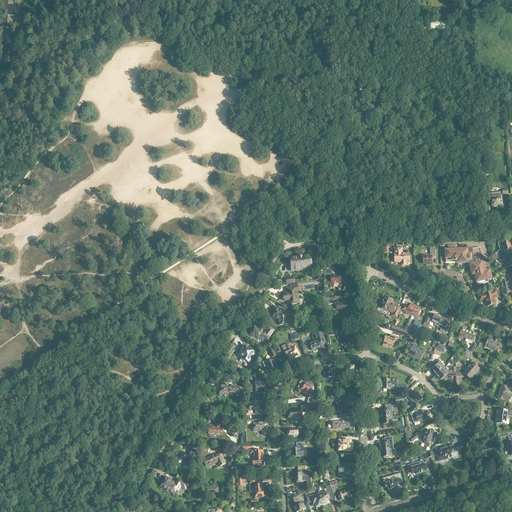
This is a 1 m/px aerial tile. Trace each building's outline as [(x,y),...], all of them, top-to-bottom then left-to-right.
[(0,50),(0,61),(9,62),(12,17),(14,17),(15,7),(12,7),(12,0),(2,0),(3,3),(2,3),(1,7),(2,7),(1,16),(3,16),(3,18),(1,18),(0,24),(2,24),(0,50)] [(451,40),(453,30),(451,29),(452,28),(451,28),(452,25),(429,21),(428,28),(443,31),(441,43),(448,44),(449,40),(451,40)] [(502,206),(501,200),(501,197),(499,197),(499,195),(494,196),(494,197),(491,198),(492,207),(494,206),(494,207),(496,207),(496,206),(502,206)] [(498,256),(511,253),(511,249),(511,248),(511,243),(510,243),(509,240),(500,242),(501,247),(502,247),(503,250),(497,251),(498,256)] [(477,285),(488,282),(487,280),(491,279),(489,270),(485,271),(483,261),(480,248),(467,249),(456,250),(456,246),(448,246),(448,250),(445,250),(446,261),(451,261),(452,262),(453,262),(454,262),(455,261),(457,261),(457,263),(458,263),(459,264),(460,264),(461,264),(462,263),(467,263),(467,264),(469,265),(470,265),(471,270),(471,271),(471,272),(471,273),(472,273),(472,275),(474,274),(475,276),(474,277),(475,278),(475,279),(476,280),(477,285)] [(406,265),(406,261),(409,261),(409,259),(410,259),(409,253),(402,254),(402,248),(394,248),(394,258),(396,258),(396,263),(401,262),(401,265),(401,266),(402,267),(403,267),(404,267),(405,267),(406,266),(406,265)] [(426,264),(426,265),(432,265),(432,258),(436,258),(435,248),(430,249),(430,256),(427,256),(427,255),(422,255),(423,264),(426,264)] [(511,252),(511,253),(498,256),(499,259),(500,261),(506,260),(506,263),(505,263),(506,267),(511,265),(511,252)] [(310,256),(302,257),(298,257),(298,258),(291,258),(292,270),(302,270),(312,268),(310,256)] [(290,272),(288,264),(280,266),(281,274),(290,272)] [(341,283),(341,276),(339,276),(331,276),(331,268),(326,268),(326,272),(324,272),(324,275),(324,280),(329,280),(329,283),(330,283),(330,285),(330,287),(333,287),(333,283),(339,283),(341,283)] [(297,291),(299,290),(298,286),(285,288),(286,294),(283,295),(284,295),(283,295),(283,296),(282,296),(282,297),(282,298),(282,299),(282,300),(283,300),(284,301),(287,301),(287,303),(289,304),(291,304),(291,305),(299,303),(298,299),(298,298),(297,295),(298,294),(297,291)] [(496,305),(495,303),(493,298),(498,297),(497,290),(491,292),(492,292),(484,294),(484,295),(478,296),(480,301),(485,299),(487,307),(491,306),(492,307),(492,308),(493,308),(494,308),(495,308),(495,307),(496,307),(496,306),(496,305)] [(383,302),(380,308),(389,312),(390,311),(392,311),(391,313),(392,313),(391,316),(393,317),(396,319),(401,309),(396,306),(395,307),(391,305),(393,300),(385,296),(382,302),(383,302)] [(350,320),(354,320),(354,303),(346,303),(346,304),(337,304),(335,304),(335,308),(337,308),(337,309),(346,309),(346,323),(350,323),(350,321),(350,320)] [(412,316),(416,307),(416,306),(411,304),(409,308),(403,305),(400,311),(406,313),(406,314),(411,317),(412,316)] [(416,307),(412,316),(415,317),(413,320),(415,321),(413,325),(415,326),(412,332),(419,335),(423,325),(420,324),(420,322),(417,321),(418,318),(421,310),(419,309),(419,308),(416,307)] [(282,312),(277,310),(273,317),(281,322),(281,325),(288,324),(287,321),(292,320),(291,319),(291,318),(292,318),(292,317),(292,316),(292,315),(291,314),(290,313),(290,312),(285,313),(285,312),(284,312),(282,312)] [(438,327),(442,317),(435,314),(433,318),(428,316),(425,322),(428,324),(430,320),(432,321),(431,322),(434,323),(434,325),(438,327)] [(449,321),(442,317),(438,327),(442,329),(443,327),(446,328),(449,321)] [(392,326),(391,331),(407,337),(409,332),(392,326)] [(466,339),(469,332),(467,331),(467,332),(465,331),(466,328),(463,326),(460,333),(459,333),(457,336),(459,336),(458,337),(462,339),(462,338),(466,339)] [(264,334),(255,328),(255,327),(250,335),(254,337),(255,335),(258,338),(260,335),(268,341),(270,337),(270,336),(274,330),(269,327),(264,334)] [(348,330),(340,331),(341,337),(342,342),(342,346),(344,346),(344,347),(348,347),(348,346),(350,346),(352,346),(353,345),(354,345),(353,342),(354,342),(354,338),(351,338),(351,339),(348,339),(348,337),(349,337),(348,330)] [(407,337),(406,339),(411,342),(415,333),(410,331),(409,332),(407,337)] [(317,340),(310,343),(312,351),(323,347),(322,344),(325,343),(323,340),(324,340),(322,332),(314,335),(315,339),(317,339),(317,340)] [(473,342),(476,334),(473,332),(472,334),(470,333),(470,332),(469,332),(466,339),(473,342)] [(384,338),(383,342),(383,343),(383,344),(387,345),(388,344),(390,345),(394,346),(396,340),(401,342),(402,339),(393,336),(392,336),(390,335),(389,338),(385,337),(385,338),(384,338)] [(484,347),(485,347),(491,349),(494,340),(488,338),(485,345),(482,343),(481,343),(481,344),(478,343),(476,348),(479,349),(480,345),(484,347)] [(492,353),(494,350),(497,352),(499,348),(500,349),(502,345),(496,343),(497,341),(495,340),(494,340),(491,349),(489,352),(492,353)] [(286,354),(289,360),(299,355),(296,349),(295,347),(292,348),(292,347),(290,349),(288,344),(282,346),(286,354)] [(435,349),(444,353),(446,348),(438,344),(435,349)] [(414,359),(418,350),(415,348),(416,346),(413,345),(408,355),(410,356),(410,357),(414,359)] [(243,346),(237,354),(242,358),(243,357),(249,361),(256,350),(249,346),(247,349),(243,346)] [(272,348),(268,350),(272,358),(273,357),(276,356),(274,351),(272,348)] [(418,350),(414,359),(417,361),(418,360),(420,361),(425,351),(422,350),(421,352),(418,350)] [(276,368),(272,360),(271,361),(270,359),(263,362),(266,368),(267,367),(270,371),(271,371),(271,372),(274,370),(273,370),(276,368)] [(436,375),(443,369),(445,368),(439,360),(435,364),(433,366),(434,367),(432,370),(433,372),(436,375)] [(468,369),(475,375),(478,372),(477,371),(479,369),(477,367),(478,366),(471,361),(468,364),(470,366),(468,369)] [(351,366),(340,367),(340,372),(340,376),(344,376),(347,376),(350,376),(350,374),(355,374),(354,373),(355,373),(356,371),(355,370),(355,369),(354,369),(354,368),(354,366),(351,366)] [(443,369),(436,375),(438,379),(439,378),(441,380),(445,376),(455,376),(455,370),(455,368),(455,367),(452,367),(452,371),(447,371),(445,368),(443,369)] [(328,372),(324,373),(324,379),(328,379),(328,378),(333,377),(334,383),(341,383),(340,376),(340,372),(339,372),(339,371),(336,372),(335,372),(335,370),(333,370),(333,369),(327,369),(328,372)] [(468,369),(464,374),(463,374),(463,373),(461,373),(461,374),(459,374),(459,370),(455,370),(455,376),(466,376),(470,380),(472,378),(473,378),(475,375),(468,369)] [(254,389),(256,388),(265,388),(266,388),(266,383),(262,383),(262,382),(263,380),(256,376),(254,378),(256,379),(256,382),(252,382),(253,386),(250,386),(250,389),(252,389),(254,389)] [(229,385),(228,384),(223,378),(220,381),(222,386),(222,385),(222,386),(221,386),(221,388),(217,392),(219,396),(226,393),(228,392),(241,394),(243,388),(229,385)] [(390,380),(389,380),(386,380),(384,380),(383,380),(383,385),(381,385),(381,390),(390,390),(390,389),(390,380)] [(399,385),(396,385),(397,380),(389,380),(390,380),(390,389),(396,389),(396,392),(399,392),(399,391),(406,391),(406,386),(399,386),(399,385)] [(301,393),(309,397),(310,393),(311,394),(313,391),(312,390),(314,387),(305,383),(305,384),(304,384),(301,389),(300,389),(300,390),(299,390),(299,391),(299,392),(299,393),(300,393),(301,393)] [(502,385),(499,392),(500,392),(497,398),(498,399),(501,400),(508,403),(511,396),(507,394),(508,390),(506,389),(507,387),(502,385)] [(422,399),(419,395),(415,391),(408,397),(414,405),(422,399)] [(257,401),(255,401),(254,398),(247,399),(246,406),(249,406),(249,414),(252,414),(252,410),(254,410),(254,412),(259,411),(259,410),(259,405),(257,405),(257,401)] [(343,403),(343,407),(345,406),(354,406),(353,398),(343,399),(343,403)] [(391,405),(385,405),(385,408),(385,411),(380,411),(380,418),(383,418),(392,417),(391,405)] [(496,419),(496,423),(508,424),(508,420),(505,420),(505,413),(510,413),(509,415),(511,415),(511,408),(504,408),(503,411),(497,410),(496,415),(497,415),(496,419)] [(411,411),(409,413),(411,415),(413,414),(414,414),(415,415),(417,422),(423,420),(427,419),(427,417),(426,414),(425,412),(419,414),(416,409),(411,411)] [(291,411),(292,412),(288,412),(288,414),(288,418),(294,418),(294,419),(301,419),(301,415),(301,410),(300,410),(291,411)] [(392,417),(383,418),(383,425),(384,425),(385,426),(387,425),(387,424),(392,424),(392,420),(397,420),(397,417),(392,417)] [(353,428),(353,420),(346,421),(332,422),(333,429),(353,428)] [(267,426),(266,422),(253,423),(254,431),(262,431),(262,435),(267,435),(267,430),(268,429),(268,427),(267,426)] [(220,423),(217,423),(216,427),(210,426),(209,434),(222,436),(223,429),(220,428),(221,427),(220,427),(220,423)] [(430,430),(421,437),(420,438),(422,441),(423,440),(428,446),(433,443),(431,440),(435,437),(433,435),(434,434),(432,432),(431,432),(430,430)] [(384,438),(385,444),(380,444),(380,451),(382,451),(389,450),(393,449),(392,437),(384,438)] [(292,449),(293,458),(298,457),(304,457),(303,448),(303,445),(305,445),(304,440),(295,440),(295,446),(296,446),(296,448),(292,449)] [(483,456),(492,454),(491,448),(494,446),(495,447),(498,445),(496,440),(492,442),(493,444),(490,445),(485,446),(486,448),(481,448),(483,456)] [(351,451),(352,451),(352,446),(353,446),(352,446),(352,441),(353,441),(338,441),(338,451),(344,451),(344,452),(351,452),(351,451)] [(438,462),(448,459),(447,456),(450,455),(450,454),(456,452),(454,445),(440,449),(441,451),(438,451),(440,457),(437,457),(438,462)] [(187,454),(182,452),(178,458),(187,462),(192,453),(194,454),(196,451),(190,448),(187,454)] [(389,450),(382,451),(383,457),(384,457),(384,458),(386,458),(387,457),(392,456),(392,453),(395,452),(395,449),(393,449),(389,450)] [(252,461),(251,461),(252,464),(252,465),(263,465),(263,459),(262,459),(261,456),(263,456),(262,451),(256,451),(255,451),(255,450),(250,450),(250,454),(254,454),(254,460),(252,460),(252,461)] [(204,460),(206,466),(214,463),(215,463),(216,463),(217,463),(218,464),(219,465),(220,467),(225,464),(222,458),(225,457),(224,453),(221,454),(220,453),(215,456),(214,454),(209,456),(210,458),(204,460)] [(421,462),(409,465),(410,471),(411,471),(412,474),(416,473),(416,474),(427,471),(427,470),(426,470),(425,464),(422,465),(422,463),(421,462)] [(294,477),(309,476),(308,474),(306,474),(306,473),(301,473),(301,470),(305,469),(304,465),(298,466),(298,471),(295,471),(295,474),(294,474),(293,475),(294,476),(294,477)] [(388,482),(384,483),(385,488),(387,487),(388,490),(389,490),(391,493),(394,491),(393,489),(398,487),(398,486),(397,486),(396,483),(402,481),(404,481),(402,473),(400,474),(387,478),(388,482)] [(177,479),(175,483),(166,478),(161,487),(169,492),(170,491),(174,493),(176,490),(178,491),(181,487),(185,489),(188,485),(177,479)] [(340,501),(344,500),(344,498),(352,496),(350,490),(342,492),(342,490),(340,491),(340,493),(338,494),(340,501)] [(263,498),(263,491),(255,492),(256,499),(254,499),(254,500),(249,500),(250,504),(258,503),(258,500),(258,499),(260,499),(263,499),(263,498)] [(328,492),(319,494),(320,496),(322,505),(329,503),(328,501),(330,500),(330,501),(333,500),(330,491),(328,492)] [(316,507),(322,505),(320,496),(315,497),(314,494),(311,495),(313,504),(315,503),(316,507)] [(303,511),(303,510),(306,510),(304,505),(303,505),(302,503),(301,503),(299,497),(298,497),(297,495),(291,497),(294,504),(294,505),(296,511),(303,511)]
